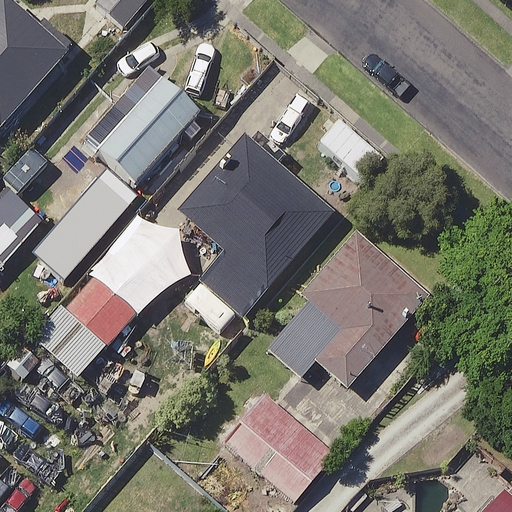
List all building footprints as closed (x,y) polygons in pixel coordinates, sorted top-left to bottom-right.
[(48,0),(17,0),(34,16),(48,0)] [(150,0),(103,0),(94,11),(121,34),(150,0)] [(0,138),(67,61),(1,6),(0,7),(0,138)] [(198,119),(148,76),(84,151),(134,194),(198,119)] [(333,221),(242,143),(175,221),(218,258),(195,284),(244,325),(333,221)] [(0,274),(38,230),(3,201),(0,203),(0,274)] [(427,300),(355,239),(300,303),(338,336),(312,367),(345,396),(427,300)] [(134,323),(91,287),(63,319),(106,355),(134,323)] [(63,319),(58,314),(31,347),(78,387),(106,355),(63,319)] [(336,460),(263,397),(223,444),(296,507),(336,460)] [(511,511),(511,505),(503,498),(491,511),(511,511)]
